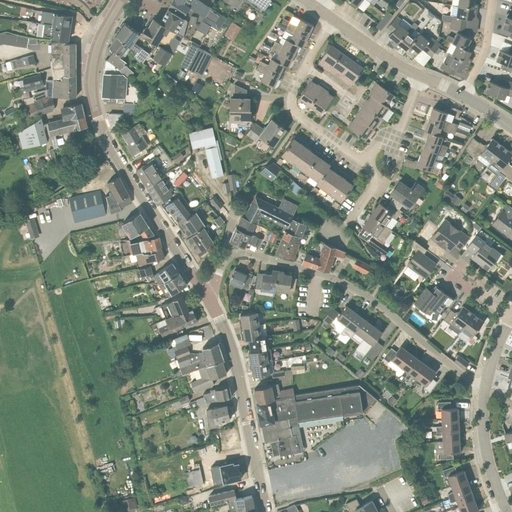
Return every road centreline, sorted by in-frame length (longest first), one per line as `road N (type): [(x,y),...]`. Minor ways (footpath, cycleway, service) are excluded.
road 1 (residential): [(207,294),(225,254),(268,258),(347,285),(484,389)]
road 2 (tertiary): [(207,294),(93,104),(94,55),(121,0)]
road 3 (tertiary): [(265,511),(236,369),(207,294)]
road 4 (residential): [(365,161),(292,112),(301,70),(334,21)]
road 5 (residential): [(507,511),(484,440),(484,389)]
